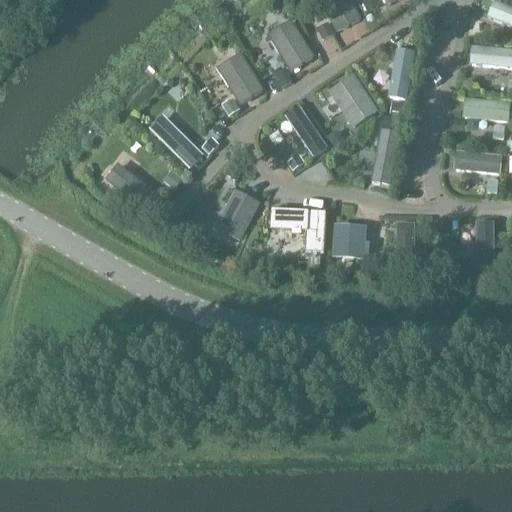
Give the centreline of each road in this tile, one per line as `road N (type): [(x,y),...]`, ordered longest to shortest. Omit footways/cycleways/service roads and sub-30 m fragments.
road 1 (unclassified): [(511,338),(329,342),(222,324),(0,205)]
road 2 (residential): [(439,0),(249,129),(241,143)]
road 3 (residential): [(462,0),(424,212)]
road 4 (residential): [(241,143),(255,166),(289,190),(424,212)]
